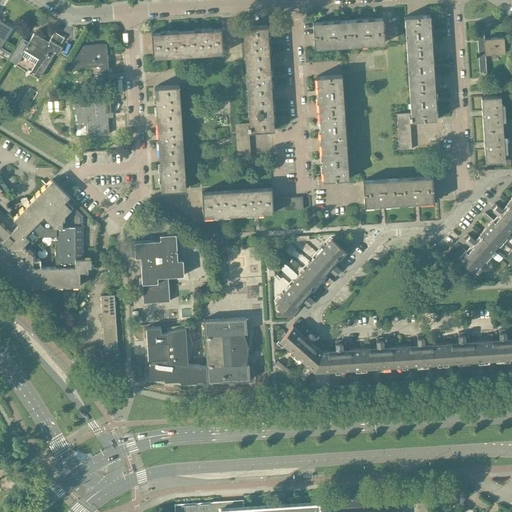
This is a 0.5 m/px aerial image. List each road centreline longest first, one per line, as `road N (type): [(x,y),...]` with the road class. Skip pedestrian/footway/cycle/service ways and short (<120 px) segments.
road 1 (secondary): [(109,491),(187,469),(511,451)]
road 2 (residential): [(511,321),(326,332),(311,317),(386,233),(429,231),(464,206)]
road 3 (secondary): [(511,417),(168,438),(112,456)]
road 4 (residential): [(464,206),(451,0)]
road 5 (residential): [(302,187),(291,1)]
road 6 (secondary): [(112,456),(0,317)]
road 7 (residential): [(130,11),(291,1)]
road 8 (residential): [(141,168),(130,11)]
road 9 (secondary): [(0,359),(78,474)]
